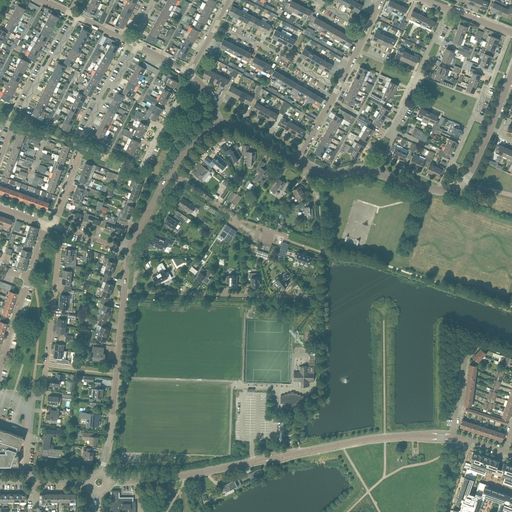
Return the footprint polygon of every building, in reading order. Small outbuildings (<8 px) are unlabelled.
[(93,0),(92,0),(89,5),(97,9),(100,3),(93,0)] [(127,0),(125,5),(133,9),(135,4),(127,0)] [(351,0),(347,7),(353,10),(357,2),(352,0),(351,0)] [(389,10),(392,11),(396,3),(390,0),(386,8),(385,7),(384,11),(388,12),(389,10)] [(476,8),(479,9),(482,0),(475,0),(474,6),(477,7),(476,8)] [(482,0),(479,9),(481,10),(482,9),(485,10),(487,5),(488,2),(489,0),(485,0),(485,1),(482,0)] [(493,11),(496,13),(501,2),(498,1),(495,0),(494,0),(494,2),(489,12),(492,13),(493,11)] [(167,1),(164,7),(172,11),(175,5),(167,1)] [(292,14),(296,3),(291,1),(290,4),(287,2),(285,7),(284,10),(292,14)] [(357,2),(353,10),(358,13),(360,9),(362,7),(362,5),(357,2)] [(501,17),(502,16),(502,15),(505,8),(502,6),(503,4),(501,2),(496,13),(499,14),(498,16),(501,17)] [(292,14),(296,16),(301,6),(296,3),(292,14)] [(392,11),(398,14),(401,6),(396,3),(392,11)] [(206,4),(203,9),(211,13),(213,7),(206,4)] [(18,5),(15,11),(22,15),(25,9),(18,5)] [(97,9),(89,5),(87,11),(90,12),(89,15),(95,18),(96,15),(95,14),(97,9)] [(125,5),(123,10),(131,14),(133,9),(125,5)] [(228,14),(233,16),(237,8),(238,6),(236,5),(235,7),(232,6),(228,14)] [(302,16),(306,8),(301,6),(296,16),(301,19),(302,16)] [(401,6),(398,14),(403,16),(407,8),(401,6)] [(164,7),(161,12),(169,16),(172,11),(164,7)] [(233,16),(238,19),(242,11),(237,8),(233,16)] [(306,8),(302,16),(307,19),(310,20),(313,15),(310,13),(311,11),(306,8)] [(203,9),(200,15),(208,19),(211,13),(203,9)] [(123,10),(120,15),(128,18),(131,14),(123,10)] [(15,11),(12,16),(19,20),(22,15),(15,11)] [(30,19),(32,20),(34,18),(37,12),(34,11),(32,16),(30,15),(28,18),(30,19)] [(238,19),(243,21),(247,13),(242,11),(238,19)] [(409,19),(415,21),(415,22),(419,14),(413,11),(409,19)] [(161,12),(158,17),(166,22),(169,16),(161,12)] [(51,13),(48,18),(56,23),(59,18),(51,13)] [(243,21),(248,24),(252,16),(247,13),(243,21)] [(420,24),(421,24),(424,17),(419,14),(415,22),(415,21),(413,24),(419,27),(420,24)] [(120,15),(118,19),(126,23),(128,18),(120,15)] [(200,15),(198,21),(205,24),(208,19),(200,15)] [(12,16),(9,22),(16,26),(18,26),(19,24),(18,23),(19,20),(12,16)] [(248,24),(252,26),(256,18),(252,16),(248,24)] [(158,17),(155,23),(163,27),(166,22),(158,17)] [(311,25),(316,28),(321,20),(316,17),(311,25)] [(426,27),(430,19),(424,17),(421,24),(423,25),(422,27),(425,29),(426,27)] [(48,18),(46,23),(54,27),(56,23),(48,18)] [(252,26),(257,29),(261,21),(256,18),(252,26)] [(126,23),(118,19),(114,27),(119,29),(120,27),(123,28),(126,23)] [(430,19),(426,27),(432,29),(436,22),(430,19)] [(316,28),(321,31),(325,23),(321,20),(316,28)] [(205,24),(198,21),(195,26),(202,30),(205,24)] [(257,29),(262,31),(266,23),(261,21),(257,29)] [(16,26),(9,22),(6,27),(13,31),(16,26)] [(46,23),(43,28),(51,32),(54,27),(46,23)] [(155,23),(152,28),(160,32),(163,27),(155,23)] [(266,23),(262,31),(267,34),(271,26),(266,23)] [(321,31),(326,33),(330,25),(325,23),(321,31)] [(460,24),(457,30),(465,33),(467,27),(460,24)] [(326,33),(330,36),(335,28),(330,25),(326,33)] [(192,27),(189,33),(197,37),(200,31),(192,27)] [(43,28),(41,32),(48,37),(51,32),(43,28)] [(152,28),(149,34),(156,38),(160,32),(152,28)] [(330,36),(335,39),(339,31),(335,28),(330,36)] [(0,29),(0,35),(4,38),(8,40),(11,33),(8,31),(7,33),(0,29)] [(83,29),(80,34),(88,38),(90,33),(83,29)] [(272,38),(277,40),(281,32),(276,30),(272,38)] [(457,30),(455,36),(463,39),(465,33),(457,30)] [(335,39),(340,41),(344,33),(339,31),(335,39)] [(372,39),(377,42),(381,34),(376,31),(372,39)] [(41,32),(38,37),(46,42),(48,37),(41,32)] [(277,40),(282,43),(286,35),(281,32),(277,40)] [(282,43),(286,45),(290,37),(291,35),(287,32),(286,35),(282,43)] [(189,33),(186,38),(194,42),(197,37),(189,33)] [(340,41),(344,44),(349,36),(344,33),(340,41)] [(80,34),(77,38),(85,43),(88,38),(80,34)] [(156,38),(149,34),(146,39),(153,43),(156,38)] [(377,42),(382,44),(386,36),(381,34),(377,42)] [(349,36),(344,44),(349,47),(354,39),(349,36)] [(382,44),(387,46),(391,38),(386,36),(382,44)] [(460,45),(459,48),(472,52),(473,50),(463,46),(465,40),(463,39),(455,36),(453,42),(460,45)] [(491,36),(489,42),(496,45),(499,39),(491,36)] [(38,37),(35,42),(43,46),(46,42),(38,37)] [(290,37),(286,45),(291,48),(296,40),(290,37)] [(77,38),(75,43),(83,47),(85,43),(77,38)] [(186,38),(183,44),(191,48),(194,42),(186,38)] [(391,38),(387,46),(392,49),(396,41),(391,38)] [(220,47),(225,50),(229,42),(224,39),(222,43),(221,45),(220,47)] [(483,46),(482,50),(486,51),(487,48),(494,51),(496,45),(489,42),(487,41),(484,47),(483,46)] [(35,42),(33,47),(41,51),(43,46),(35,42)] [(225,50),(231,53),(235,45),(229,42),(225,50)] [(75,43),(72,48),(80,52),(83,47),(75,43)] [(111,43),(108,49),(116,53),(119,47),(111,43)] [(183,44),(180,49),(188,53),(191,48),(183,44)] [(231,53),(236,55),(240,48),(235,45),(231,53)] [(33,47),(30,51),(38,56),(41,51),(33,47)] [(72,48),(69,53),(77,57),(80,52),(72,48)] [(188,53),(180,49),(178,48),(174,55),(177,56),(178,55),(184,59),(188,53)] [(236,55),(242,58),(246,51),(240,48),(236,55)] [(300,56),(305,59),(309,51),(304,48),(300,56)] [(108,49),(105,54),(113,58),(116,53),(108,49)] [(395,57),(400,59),(404,51),(399,49),(395,57)] [(446,49),(443,55),(451,58),(454,59),(455,56),(452,55),(454,52),(446,49)] [(483,56),(482,60),(490,63),(492,57),(485,54),(486,51),(482,50),(481,52),(482,52),(480,55),(483,56)] [(38,56),(30,51),(27,56),(35,61),(38,56)] [(246,51),(242,58),(248,61),(252,54),(246,51)] [(305,59),(309,62),(314,54),(309,51),(305,59)] [(400,59),(405,62),(409,53),(404,51),(400,59)] [(69,53),(67,57),(75,62),(77,57),(69,53)] [(405,62),(410,64),(413,56),(409,53),(405,62)] [(105,54),(102,60),(109,64),(113,58),(105,54)] [(309,62),(314,65),(318,57),(314,54),(309,62)] [(413,56),(410,64),(415,66),(417,62),(420,63),(422,58),(419,56),(414,54),(413,56)] [(451,58),(443,55),(441,61),(449,64),(451,58)] [(75,62),(67,57),(64,62),(72,67),(75,62)] [(248,63),(256,67),(260,60),(254,57),(253,59),(251,58),(248,63)] [(314,65),(319,67),(323,60),(318,57),(314,65)] [(21,59),(18,64),(26,68),(29,63),(21,59)] [(102,60),(99,65),(106,69),(109,64),(102,60)] [(256,67),(262,70),(266,63),(260,60),(256,67)] [(319,67),(323,70),(328,62),(323,60),(319,67)] [(490,63),(482,60),(479,66),(488,69),(490,63)] [(238,66),(237,69),(244,72),(245,70),(241,68),(242,67),(242,66),(242,65),(242,64),(242,62),(241,62),(238,66)] [(330,69),(332,67),(333,65),(328,62),(323,70),(328,73),(329,72),(330,69)] [(454,66),(454,69),(460,71),(464,63),(462,62),(459,68),(454,66)] [(58,63),(55,68),(63,72),(66,67),(58,63)] [(266,63),(262,70),(271,75),(273,70),(270,68),(272,66),(266,63)] [(18,64),(16,68),(24,72),(26,68),(18,64)] [(99,65),(96,71),(103,75),(106,69),(99,65)] [(138,65),(135,71),(142,75),(145,69),(144,68),(141,67),(138,65)] [(439,66),(437,73),(445,76),(445,75),(447,76),(450,70),(447,69),(439,66)] [(360,67),(357,72),(365,76),(368,71),(360,67)] [(16,68),(13,73),(21,77),(24,72),(16,68)] [(55,68),(53,73),(61,77),(63,72),(55,68)] [(203,76),(209,79),(213,71),(207,68),(203,76)] [(270,78),(276,81),(280,74),(274,70),(270,78)] [(96,71),(93,76),(100,80),(103,75),(96,71)] [(135,71),(132,76),(139,80),(142,75),(135,71)] [(209,79),(214,82),(218,74),(213,71),(209,79)] [(357,72),(355,77),(363,81),(365,76),(357,72)] [(473,72),(470,79),(478,82),(481,75),(473,72)] [(13,73),(11,78),(19,82),(21,77),(13,73)] [(53,73),(50,78),(58,82),(61,77),(53,73)] [(174,80),(176,78),(168,73),(164,82),(174,88),(178,82),(174,80)] [(445,76),(437,73),(435,78),(442,81),(445,76)] [(214,82),(220,85),(224,77),(218,74),(214,82)] [(276,81),(281,84),(285,77),(280,74),(276,81)] [(390,82),(387,88),(395,91),(397,85),(390,82),(391,79),(380,74),(379,77),(390,82)] [(93,76),(90,81),(97,86),(100,80),(93,76)] [(132,76),(129,81),(136,85),(139,80),(132,76)] [(224,77),(220,85),(225,87),(229,80),(224,77)] [(281,84),(286,87),(291,80),(285,77),(281,84)] [(355,77),(353,82),(361,86),(363,81),(355,77)] [(11,78),(9,83),(17,87),(19,82),(11,78)] [(50,78),(48,83),(56,87),(58,82),(50,78)] [(470,79),(468,84),(476,87),(478,82),(470,79)] [(163,92),(161,95),(168,99),(171,93),(164,89),(166,87),(161,84),(155,80),(153,83),(161,87),(159,90),(163,92)] [(286,87),(292,90),(296,83),(291,80),(286,87)] [(90,81),(87,87),(94,91),(97,86),(90,81)] [(129,81),(126,87),(133,91),(136,85),(129,81)] [(3,86),(6,88),(14,92),(17,87),(9,83),(6,82),(3,86)] [(353,82),(350,87),(359,90),(361,86),(353,82)] [(48,83),(45,88),(53,92),(56,87),(48,83)] [(292,90),(297,94),(302,86),(296,83),(292,90)] [(476,87),(468,84),(466,90),(474,93),(476,87)] [(253,98),(256,99),(262,89),(261,88),(263,86),(261,85),(253,98)] [(227,93),(233,96),(237,89),(231,86),(227,93)] [(297,94),(303,97),(307,89),(302,86),(297,94)] [(94,91),(87,87),(83,92),(91,97),(94,91)] [(133,91),(126,87),(123,92),(130,97),(133,91)] [(350,87),(348,92),(356,95),(359,90),(350,87)] [(6,88),(4,92),(12,97),(14,92),(6,88)] [(45,88),(43,93),(51,97),(53,92),(45,88)] [(396,92),(395,91),(387,88),(384,94),(392,97),(393,94),(394,95),(396,92)] [(233,96),(238,99),(242,92),(237,89),(233,96)] [(262,89),(256,99),(258,101),(264,90),(262,89)] [(308,100),(312,93),(307,89),(303,97),(301,100),(304,101),(306,102),(308,100)] [(12,97),(4,92),(1,98),(9,102),(12,97)] [(238,99),(244,102),(247,94),(242,92),(238,99)] [(348,92),(346,96),(354,100),(356,95),(348,92)] [(43,93),(40,97),(48,101),(51,97),(43,93)] [(78,93),(76,99),(83,103),(86,97),(78,93)] [(116,93),(113,98),(121,102),(124,96),(116,93)] [(308,100),(313,103),(318,96),(312,93),(308,100)] [(247,94),(244,102),(249,105),(253,97),(247,94)] [(371,94),(370,97),(384,104),(385,101),(389,103),(392,97),(384,94),(382,99),(371,94)] [(168,99),(161,95),(158,100),(165,104),(168,99)] [(318,96),(313,103),(319,106),(323,99),(318,96)] [(354,100),(346,96),(343,102),(352,105),(354,100)] [(40,97),(38,102),(46,106),(48,101),(40,97)] [(150,106),(148,110),(159,116),(162,110),(155,106),(157,103),(152,100),(146,97),(144,99),(153,104),(151,106),(150,106)] [(368,99),(382,106),(382,107),(384,104),(370,97),(368,99)] [(113,98),(110,104),(118,108),(121,102),(113,98)] [(76,99),(73,105),(80,108),(83,103),(76,99)] [(252,109),(258,113),(262,105),(263,103),(261,101),(259,104),(256,102),(252,109)] [(38,102),(35,107),(43,111),(46,106),(38,102)] [(110,104),(108,109),(115,113),(118,108),(110,104)] [(73,105),(70,110),(78,114),(80,108),(73,105)] [(258,113),(263,116),(267,108),(268,106),(266,105),(265,107),(262,105),(258,113)] [(382,106),(379,112),(386,117),(390,111),(382,107),(382,106)] [(43,111),(35,107),(33,112),(32,115),(42,120),(44,118),(41,116),(43,111)] [(263,116),(268,119),(273,111),(267,108),(263,116)] [(417,116),(423,119),(426,111),(420,108),(417,116)] [(108,109),(105,115),(113,119),(115,113),(108,109)] [(340,109),(337,115),(343,119),(352,124),(356,118),(340,109)] [(70,110),(67,116),(75,119),(78,114),(70,110)] [(159,116),(148,110),(147,112),(150,114),(148,117),(156,121),(159,116)] [(273,111),(268,119),(274,122),(278,115),(273,111)] [(423,119),(429,121),(432,114),(426,111),(423,119)] [(372,115),(376,118),(383,122),(386,117),(379,112),(376,117),(372,115)] [(129,117),(140,122),(142,119),(131,114),(129,117)] [(335,114),(332,119),(340,124),(343,119),(337,115),(335,114)] [(434,132),(435,130),(436,127),(437,127),(438,124),(439,121),(436,120),(438,116),(432,114),(429,121),(434,124),(431,131),(434,132)] [(105,115),(102,121),(110,124),(113,119),(105,115)] [(360,115),(358,118),(369,125),(371,121),(360,115)] [(376,118),(372,115),(371,118),(374,120),(373,123),(380,127),(383,122),(376,118)] [(67,116),(65,121),(72,125),(75,119),(67,116)] [(279,125),(285,128),(289,121),(291,117),(288,116),(286,120),(283,118),(279,125)] [(367,127),(363,132),(371,137),(374,131),(368,127),(369,125),(358,118),(357,121),(367,127)] [(332,119),(330,124),(338,128),(340,124),(332,119)] [(72,125),(65,121),(62,127),(63,128),(63,129),(63,130),(64,131),(66,131),(66,130),(67,130),(69,131),(72,125)] [(102,121),(100,126),(107,130),(110,124),(102,121)] [(285,128),(290,132),(294,124),(289,121),(285,128)] [(140,122),(137,128),(145,131),(148,126),(140,122)] [(458,129),(460,125),(452,122),(447,132),(459,137),(462,131),(458,129)] [(290,132),(295,135),(299,127),(294,124),(290,132)] [(330,124),(327,129),(335,133),(338,128),(330,124)] [(100,126),(97,132),(104,135),(107,130),(100,126)] [(137,128),(134,126),(131,132),(142,137),(145,131),(137,128)] [(299,127),(295,135),(301,138),(305,130),(299,127)] [(20,129),(18,134),(27,138),(29,132),(20,128),(20,129)] [(327,129),(325,134),(332,138),(335,133),(327,129)] [(104,135),(97,132),(94,137),(102,141),(104,135)] [(371,137),(363,132),(360,138),(368,142),(371,137)] [(18,134),(16,140),(24,143),(25,143),(27,138),(18,134)] [(325,134),(322,138),(330,143),(332,138),(325,134)] [(322,138),(319,143),(327,147),(330,143),(322,138)] [(34,147),(36,148),(38,149),(39,146),(38,145),(39,142),(31,139),(30,142),(35,144),(34,147)] [(132,139),(129,145),(136,149),(139,143),(132,139)] [(449,139),(446,145),(453,149),(456,142),(452,140),(449,139)] [(16,140),(14,146),(20,148),(22,149),(24,143),(16,140)] [(62,147),(61,150),(68,152),(70,147),(70,146),(61,143),(60,147),(62,147)] [(319,143),(317,148),(325,152),(327,147),(319,143)] [(357,143),(354,149),(361,153),(365,147),(357,143)] [(401,151),(398,158),(404,161),(405,158),(408,159),(412,150),(415,144),(412,143),(409,149),(407,153),(401,151)] [(440,149),(439,152),(449,157),(451,154),(453,149),(446,145),(442,143),(441,146),(445,148),(444,151),(440,149)] [(224,145),(221,147),(226,156),(229,154),(235,162),(238,160),(241,158),(241,157),(237,150),(239,148),(237,144),(227,150),(224,145)] [(136,149),(129,145),(126,151),(134,154),(136,149)] [(247,156),(247,166),(251,166),(252,160),(256,160),(256,157),(256,152),(248,151),(249,145),(244,145),(244,150),(243,156),(247,156)] [(392,156),(398,158),(401,151),(396,148),(396,147),(392,145),(390,150),(393,152),(392,156)] [(498,158),(499,159),(505,147),(499,145),(496,152),(500,154),(498,158)] [(12,152),(20,155),(21,151),(19,151),(20,148),(14,146),(12,152)] [(503,156),(507,157),(510,150),(505,147),(499,159),(502,160),(503,156)] [(325,152),(317,148),(314,153),(322,157),(325,152)] [(361,153),(354,149),(351,154),(358,158),(361,153)] [(56,154),(56,155),(65,158),(68,152),(61,150),(59,155),(56,154)] [(423,165),(425,167),(432,152),(429,151),(426,157),(424,161),(418,158),(415,166),(421,169),(423,165)] [(12,152),(10,158),(16,160),(19,161),(21,155),(20,155),(12,152)] [(426,171),(432,174),(436,166),(430,164),(432,160),(435,153),(432,152),(425,167),(428,168),(426,171)] [(207,157),(204,161),(208,164),(212,167),(215,164),(223,170),(225,167),(228,164),(223,160),(216,154),(212,161),(207,157)] [(409,164),(415,166),(418,158),(419,156),(414,154),(413,156),(411,155),(409,159),(411,160),(409,164)] [(55,161),(63,164),(65,158),(56,155),(55,158),(58,159),(57,161),(55,161)] [(22,162),(21,162),(31,165),(32,162),(33,159),(27,157),(26,160),(24,159),(23,162),(22,162)] [(10,158),(7,164),(14,166),(16,160),(10,158)] [(55,161),(53,167),(61,170),(63,164),(55,161)] [(260,172),(254,180),(258,182),(262,185),(265,180),(264,180),(269,173),(262,168),(266,163),(262,161),(256,169),(260,172)] [(94,173),(96,166),(92,164),(92,165),(86,163),(83,169),(90,172),(94,173)] [(7,164),(5,169),(12,172),(14,166),(7,164)] [(194,174),(201,179),(208,170),(211,173),(213,170),(208,166),(206,168),(202,165),(198,169),(198,170),(194,174)] [(436,166),(432,174),(438,177),(440,173),(443,174),(445,168),(440,166),(439,168),(436,166)] [(53,173),(59,175),(61,170),(53,167),(51,172),(53,173)] [(83,169),(81,175),(91,179),(92,176),(89,175),(90,172),(83,169)] [(276,176),(273,180),(277,182),(271,191),(275,193),(278,188),(281,190),(286,183),(279,179),(283,174),(279,171),(276,176)] [(49,178),(57,181),(59,175),(53,173),(51,178),(49,178)] [(27,177),(19,174),(18,177),(24,179),(23,182),(26,183),(27,181),(26,180),(27,177)] [(81,182),(80,184),(87,187),(88,187),(90,188),(91,185),(88,184),(86,183),(87,180),(89,181),(90,181),(91,179),(81,175),(79,181),(81,182)] [(47,184),(49,185),(55,187),(57,181),(49,178),(47,184)] [(130,186),(133,187),(140,190),(142,183),(136,181),(136,180),(132,179),(130,186)] [(77,187),(75,193),(84,196),(87,187),(80,184),(79,187),(77,187)] [(55,187),(49,185),(47,190),(54,193),(54,192),(53,192),(55,187)] [(301,185),(293,191),(299,201),(308,196),(301,185)] [(3,194),(10,196),(12,190),(6,187),(3,194)] [(133,187),(131,193),(138,196),(140,190),(133,187)] [(226,187),(220,196),(224,199),(230,190),(226,187)] [(10,196),(16,199),(18,192),(15,191),(15,189),(12,188),(12,190),(10,196)] [(16,199),(22,201),(25,194),(18,192),(16,199)] [(227,200),(230,202),(235,193),(233,192),(227,200)] [(75,199),(73,202),(80,204),(81,205),(84,196),(75,193),(73,199),(75,199)] [(128,199),(127,202),(133,204),(134,201),(136,201),(138,196),(131,193),(129,199),(128,199)] [(22,201),(28,203),(31,196),(25,194),(22,201)] [(231,203),(235,206),(241,197),(237,194),(231,203)] [(183,197),(178,203),(185,208),(185,207),(192,212),(194,209),(195,208),(198,210),(202,205),(204,206),(205,204),(205,203),(192,195),(190,199),(193,200),(191,203),(183,197)] [(28,203),(35,205),(37,199),(31,196),(28,203)] [(35,205),(41,208),(43,201),(37,199),(35,205)] [(43,201),(41,208),(47,210),(50,203),(43,201)] [(68,217),(74,219),(76,213),(77,213),(77,212),(80,204),(73,202),(72,205),(75,206),(73,212),(70,211),(68,217)] [(125,204),(123,210),(132,213),(134,207),(132,206),(133,204),(127,202),(126,204),(125,204)] [(302,208),(303,212),(305,212),(305,215),(308,214),(308,218),(316,217),(315,209),(310,209),(309,202),(290,207),(291,209),(302,208)] [(81,220),(84,221),(87,213),(86,213),(87,211),(84,210),(82,214),(77,212),(77,213),(76,213),(74,219),(80,222),(81,220)] [(132,213),(123,210),(121,210),(120,213),(124,214),(123,217),(122,216),(121,219),(127,221),(128,218),(129,219),(132,213)] [(86,224),(92,226),(95,216),(87,213),(84,221),(86,222),(86,224)] [(166,222),(165,223),(174,229),(178,223),(180,224),(183,220),(175,214),(172,218),(168,215),(164,220),(166,222)] [(98,226),(101,227),(103,221),(100,220),(100,221),(97,220),(98,217),(95,216),(92,226),(98,228),(98,226)] [(6,218),(3,225),(12,228),(14,222),(11,221),(12,220),(6,218)] [(103,230),(109,232),(112,226),(113,223),(104,219),(103,221),(101,227),(104,228),(103,230)] [(112,226),(109,232),(116,234),(118,228),(114,227),(115,223),(113,222),(113,223),(112,226)] [(30,226),(28,231),(36,234),(38,228),(30,226)] [(118,228),(116,234),(121,236),(123,232),(125,232),(126,228),(123,227),(122,229),(118,228)] [(219,236),(224,239),(228,233),(223,230),(219,236)] [(28,231),(26,238),(34,240),(36,234),(28,231)] [(228,233),(224,239),(223,240),(229,244),(234,237),(228,233)] [(149,246),(156,249),(157,246),(165,250),(167,245),(171,247),(173,241),(163,236),(162,239),(160,238),(160,240),(153,236),(150,243),(151,243),(149,246)] [(19,245),(19,246),(21,246),(29,248),(30,245),(32,246),(34,240),(26,238),(24,243),(22,243),(21,246),(19,245)] [(22,252),(20,255),(28,258),(30,252),(28,251),(29,248),(21,246),(19,246),(18,251),(22,252)] [(278,256),(284,258),(287,250),(281,248),(278,256)] [(295,260),(295,261),(296,260),(300,262),(299,263),(303,265),(304,263),(308,265),(311,257),(306,256),(306,255),(305,255),(303,255),(304,254),(303,254),(298,253),(298,252),(297,255),(295,254),(294,257),(296,258),(295,260)] [(20,255),(18,261),(26,264),(28,258),(20,255)] [(77,256),(65,255),(65,261),(66,261),(65,265),(67,265),(68,265),(76,266),(77,256)] [(105,259),(103,266),(106,267),(114,269),(116,263),(112,261),(113,258),(105,256),(104,259),(105,259)] [(26,264),(18,261),(18,262),(16,267),(24,270),(26,264)] [(166,275),(165,275),(163,272),(162,271),(166,269),(162,262),(155,266),(159,273),(152,277),(154,282),(156,281),(157,284),(163,280),(164,282),(169,279),(166,275)] [(63,270),(63,277),(71,278),(72,269),(76,270),(77,266),(76,266),(68,265),(67,271),(63,270)] [(106,274),(104,278),(110,279),(111,276),(114,269),(106,267),(103,266),(100,272),(106,274)] [(195,282),(199,285),(199,284),(200,285),(203,281),(207,284),(210,279),(206,276),(208,273),(205,271),(203,275),(200,272),(197,277),(194,281),(195,282)] [(234,273),(234,275),(229,275),(229,276),(227,276),(227,283),(229,283),(229,288),(235,288),(235,287),(236,287),(237,273),(234,273)] [(258,288),(258,287),(259,287),(259,277),(258,277),(258,273),(249,274),(249,278),(251,278),(252,287),(255,287),(255,288),(258,288)] [(277,282),(274,284),(277,287),(280,285),(283,289),(284,288),(284,289),(287,286),(288,285),(287,283),(286,282),(285,281),(289,277),(286,273),(281,277),(281,276),(279,278),(278,276),(275,279),(277,282)] [(71,278),(63,277),(62,284),(66,284),(65,290),(71,290),(72,287),(70,287),(71,278)] [(106,282),(104,289),(111,291),(114,285),(109,283),(110,279),(104,278),(103,281),(106,282)] [(103,296),(102,299),(108,301),(109,298),(111,291),(104,289),(101,288),(99,294),(103,296)] [(61,295),(60,302),(69,302),(70,294),(74,294),(74,291),(71,290),(65,290),(65,295),(61,295)] [(6,294),(6,296),(15,299),(17,293),(13,292),(9,291),(8,294),(6,294)] [(7,299),(6,303),(13,305),(15,299),(6,296),(6,297),(6,299),(7,299)] [(99,309),(102,310),(109,313),(111,307),(106,305),(108,301),(102,299),(99,309)] [(63,308),(62,314),(69,315),(69,312),(68,311),(69,302),(60,302),(59,308),(63,308)] [(3,306),(3,308),(11,311),(13,305),(6,303),(5,306),(3,306)] [(11,311),(3,308),(2,310),(3,311),(1,317),(7,319),(7,316),(9,317),(11,311)] [(101,318),(100,321),(105,323),(107,320),(109,313),(102,310),(100,317),(101,318)] [(58,319),(57,326),(66,327),(66,323),(69,323),(70,318),(75,319),(75,315),(69,315),(62,314),(62,319),(58,319)] [(97,325),(95,331),(107,335),(109,329),(104,327),(105,323),(100,321),(98,325),(97,325)] [(60,338),(68,339),(73,340),(74,336),(67,335),(68,330),(66,330),(66,327),(57,326),(56,332),(60,333),(60,338)] [(95,331),(93,338),(105,342),(107,335),(95,331)] [(68,339),(60,338),(59,344),(55,343),(54,350),(63,351),(64,342),(68,343),(68,339)] [(93,351),(94,351),(93,360),(99,360),(104,361),(105,354),(103,354),(103,352),(101,351),(102,347),(97,347),(93,347),(93,351)] [(63,351),(54,350),(54,357),(58,357),(57,363),(69,364),(69,361),(65,360),(66,351),(63,351)] [(478,354),(471,386),(482,389),(486,371),(500,376),(502,369),(499,368),(500,366),(503,367),(504,361),(478,354)] [(299,386),(307,387),(307,382),(314,382),(314,372),(314,367),(300,366),(300,372),(294,372),(294,381),(299,382),(299,386)] [(50,385),(55,386),(59,386),(60,380),(63,381),(64,375),(57,374),(56,378),(51,378),(50,385)] [(100,390),(101,383),(95,382),(93,397),(99,398),(100,398),(102,398),(103,390),(100,390)] [(297,393),(294,393),(294,392),(291,392),(290,393),(287,393),(287,394),(284,394),(284,396),(280,395),(280,403),(284,404),(284,405),(287,405),(287,406),(290,406),(290,407),(294,407),(294,406),(297,406),(297,405),(301,405),(301,404),(304,404),(304,396),(301,396),(301,395),(297,395),(297,393)] [(59,397),(49,396),(48,403),(52,403),(52,405),(53,405),(58,405),(59,401),(61,401),(62,398),(59,397)] [(502,411),(511,414),(511,410),(511,408),(505,406),(505,409),(500,407),(499,410),(501,411),(502,411)] [(46,421),(51,422),(56,422),(56,418),(58,418),(59,415),(68,416),(69,412),(52,410),(52,415),(47,414),(46,421)] [(511,414),(502,411),(501,413),(503,414),(502,417),(509,420),(511,414)] [(87,426),(98,427),(99,418),(100,418),(100,414),(80,412),(80,417),(87,418),(87,426)] [(460,427),(466,429),(468,422),(462,420),(460,427)] [(466,429),(472,431),(474,424),(468,422),(466,429)] [(472,431),(478,433),(480,426),(474,424),(472,431)] [(478,433),(484,435),(486,428),(480,426),(478,433)] [(0,465),(1,466),(2,466),(4,466),(5,466),(7,465),(8,465),(9,465),(18,465),(18,454),(15,454),(17,448),(19,449),(23,437),(21,436),(15,434),(13,433),(12,433),(11,432),(10,432),(8,431),(7,431),(5,431),(4,430),(3,430),(1,429),(0,428),(0,465)] [(484,435),(490,437),(492,430),(486,428),(484,435)] [(54,449),(54,447),(53,444),(51,444),(52,436),(57,437),(58,431),(47,430),(46,435),(44,435),(42,452),(44,452),(44,455),(48,456),(48,457),(58,458),(58,457),(62,458),(63,450),(54,449)] [(490,437),(496,439),(498,432),(492,430),(490,437)] [(498,432),(496,439),(502,441),(504,434),(498,432)] [(90,440),(90,444),(97,445),(98,437),(91,436),(91,433),(84,433),(83,440),(90,440)] [(93,452),(89,451),(89,448),(84,448),(82,462),(92,463),(93,452)] [(458,509),(453,509),(453,511),(469,511),(470,511),(471,511),(472,511),(473,510),(474,510),(478,511),(479,511),(485,497),(501,502),(497,511),(511,511),(511,496),(508,495),(488,487),(489,485),(479,482),(475,495),(469,493),(473,480),(474,480),(477,473),(485,476),(487,471),(491,472),(492,472),(495,473),(494,476),(497,478),(498,474),(501,476),(505,477),(504,482),(511,485),(511,465),(504,463),(501,469),(497,467),(499,461),(488,457),(484,456),(484,455),(478,453),(478,454),(473,452),(470,461),(472,462),(469,469),(467,469),(464,476),(455,503),(459,504),(461,505),(460,508),(458,509)] [(248,474),(251,480),(263,475),(260,468),(248,474)] [(225,490),(226,492),(236,487),(236,488),(242,486),(239,479),(235,481),(234,480),(222,486),(224,489),(224,490),(224,491),(225,490)] [(119,511),(120,497),(120,491),(112,491),(112,492),(112,501),(110,501),(110,511),(119,511)] [(120,497),(119,511),(135,511),(136,501),(134,501),(134,497),(120,497)]
